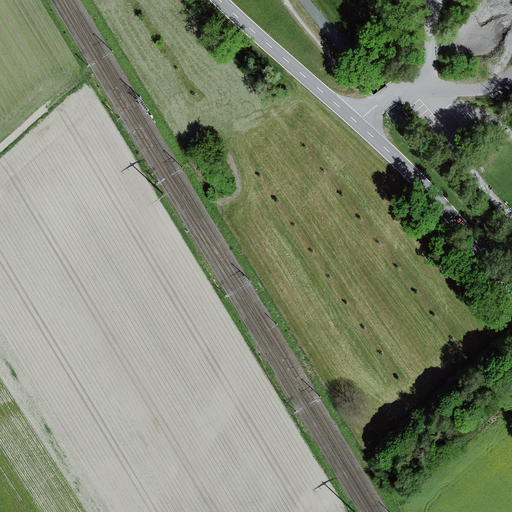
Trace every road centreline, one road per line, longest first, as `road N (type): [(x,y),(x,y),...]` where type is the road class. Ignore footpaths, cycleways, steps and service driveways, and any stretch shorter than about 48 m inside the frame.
road 1 (secondary): [(511,289),(357,123)]
road 2 (secondary): [(357,123),(218,0)]
road 3 (track): [(511,218),(444,130),(427,83)]
road 4 (track): [(376,104),(285,0)]
